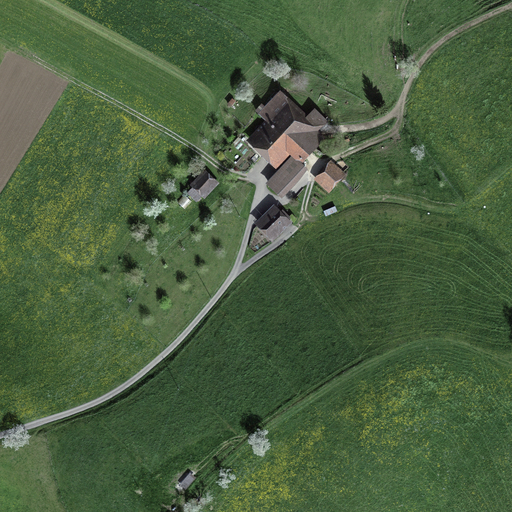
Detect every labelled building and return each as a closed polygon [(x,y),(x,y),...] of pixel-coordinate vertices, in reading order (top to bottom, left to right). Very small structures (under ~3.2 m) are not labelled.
[(310,117),(281,92),(261,114),(269,121),(252,140),(282,167),(268,182),(283,195),(306,170),(300,165),(324,138),(317,131),(326,120),(316,111),(310,117)] [(342,133),(344,144),(368,141),(367,130),(342,133)] [(343,175),(331,163),(316,178),(328,189),(343,175)] [(203,199),(219,180),(205,168),(189,186),(194,190),(189,196),(195,202),(200,196),(203,199)] [(273,239),(292,221),(280,208),(261,226),(273,239)]
